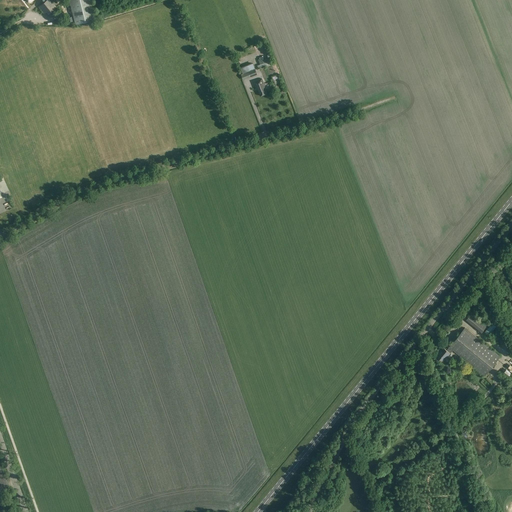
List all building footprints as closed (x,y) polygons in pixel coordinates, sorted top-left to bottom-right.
[(45,0),(38,6),(44,14),(46,11),(48,14),(56,7),(50,0),(45,0)] [(68,0),(75,24),(95,20),(89,0),(68,0)] [(255,68),(253,69),(252,66),(241,70),(242,73),(241,74),(243,80),(257,74),(255,68)] [(260,96),(267,93),(265,89),(266,89),(262,79),(254,82),(257,89),(257,88),(260,96)] [(473,311),(466,320),(482,332),(488,324),(473,311)] [(488,336),(496,326),(492,323),(484,332),(488,336)] [(484,376),(500,357),(465,328),(449,347),(447,350),(443,347),(436,356),(443,361),(450,353),(453,350),(484,376)]
